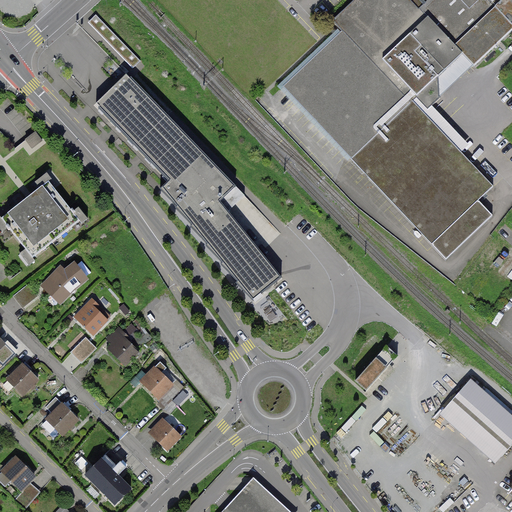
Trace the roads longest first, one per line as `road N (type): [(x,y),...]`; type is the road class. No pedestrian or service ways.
road 1 (residential): [(0,312),(174,484)]
road 2 (primary): [(9,61),(143,217)]
road 3 (primary): [(143,217),(249,385)]
road 4 (primary): [(271,367),(143,217)]
road 5 (residential): [(0,417),(94,511)]
road 6 (primary): [(366,511),(306,429),(302,408)]
